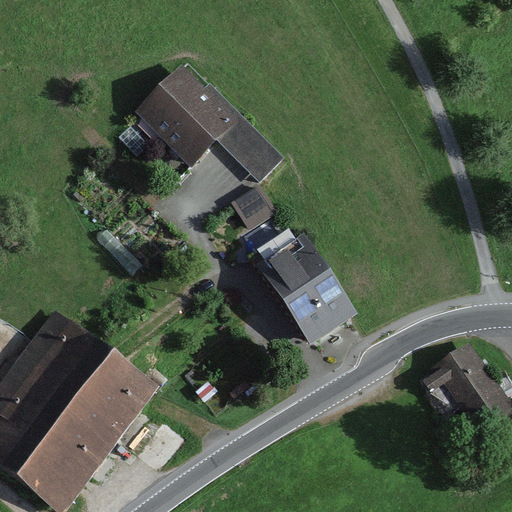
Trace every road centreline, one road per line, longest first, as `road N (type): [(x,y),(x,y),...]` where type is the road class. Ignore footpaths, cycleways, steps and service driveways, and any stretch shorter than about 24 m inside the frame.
road 1 (tertiary): [(142,511),(371,362),(452,326),(505,320)]
road 2 (track): [(385,0),(453,152),(505,320)]
